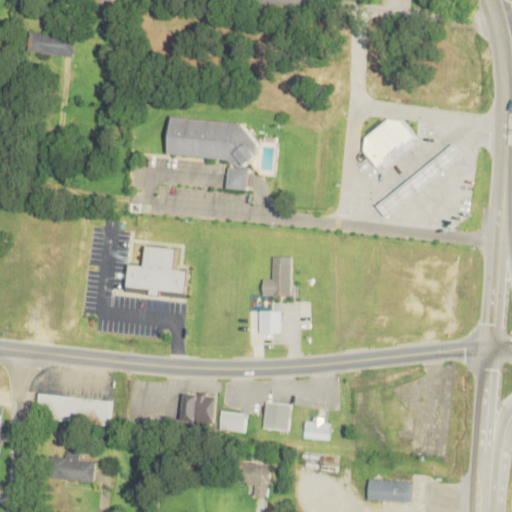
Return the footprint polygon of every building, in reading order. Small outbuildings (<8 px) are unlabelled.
[(72,33),(70,57),(22,52),(25,28),(72,33)] [(172,118),(169,154),(226,160),(230,160),(238,168),(249,169),(257,158),(259,145),(244,125),(172,118)] [(365,150),(378,166),(382,164),(385,169),(417,144),(412,139),(417,136),(403,120),(391,118),(367,138),(365,150)] [(377,206),(386,216),(463,155),(454,145),(377,206)] [(229,168),(228,189),(247,190),(249,169),(229,168)] [(130,265),(128,293),(163,296),(163,295),(187,297),(189,271),(175,270),(177,249),(146,246),(144,266),(130,265)] [(293,259),(272,258),(271,279),(261,279),(260,297),(273,298),(292,298),(293,259)] [(40,390),(38,415),(110,423),(113,398),(40,390)] [(183,391),(179,418),(213,422),(217,396),(207,394),(207,392),(199,391),(198,393),(183,391)] [(266,400),(264,427),(288,429),(291,403),(266,400)] [(218,425),(243,428),(245,412),(220,408),(218,425)] [(328,439),(330,421),(322,420),(322,414),(310,413),(309,418),(304,418),(302,436),(328,439)] [(94,478),(96,460),(79,458),(80,450),(66,449),(66,455),(54,454),(52,475),(94,478)] [(250,480),(250,492),(269,492),(269,461),(235,461),(235,480),(250,480)] [(372,478),(370,499),(414,502),(416,481),(372,478)]
